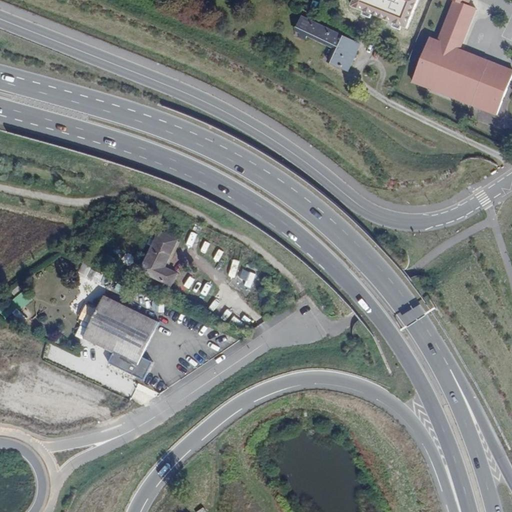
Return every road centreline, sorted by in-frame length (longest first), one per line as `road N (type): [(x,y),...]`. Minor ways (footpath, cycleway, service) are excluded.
road 1 (tertiary): [(0,19),(205,102),(383,217),(430,222),(511,179)]
road 2 (primary): [(126,145),(259,208),(341,275),(424,383),(468,511)]
road 3 (trunk): [(134,511),(179,449),(244,399),(287,381),(330,378),(402,407),(430,444),(454,511)]
road 4 (primary): [(352,249),(340,223),(245,155),(180,124),(0,69)]
road 5 (primary): [(352,249),(239,164),(176,135),(0,82)]
road 6 (unclassified): [(298,326),(106,441)]
road 7 (primary): [(443,370),(420,326),(352,249)]
road 8 (primary): [(491,511),(469,428),(443,370)]
road 9 (trunk): [(511,479),(458,376),(443,370)]
road 10 (primary): [(0,108),(126,145)]
road 11 (primary): [(0,118),(126,145)]
